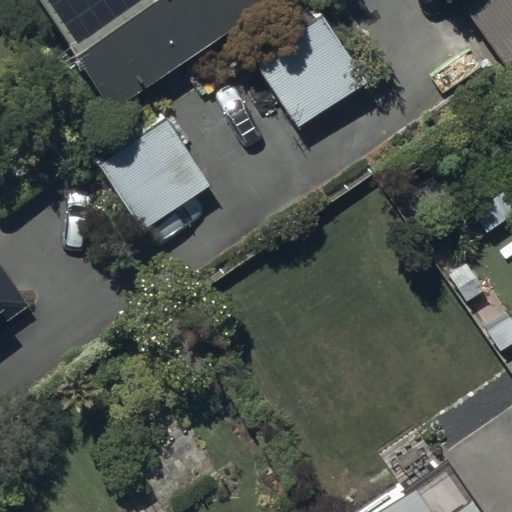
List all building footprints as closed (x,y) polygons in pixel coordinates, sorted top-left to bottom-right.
[(55,0),(105,80),(235,0),(55,0)] [(511,0),(467,0),(503,47),(511,40),(511,0)] [(318,5),(248,51),(294,121),(364,75),(318,5)] [(112,140),(92,154),(138,221),(204,177),(160,112),(142,124),(126,100),(98,120),(112,140)] [(0,314),(28,297),(0,250),(0,314)] [(405,442),(331,492),(344,511),(498,511),(461,456),(456,460),(443,440),(416,458),(405,442)]
